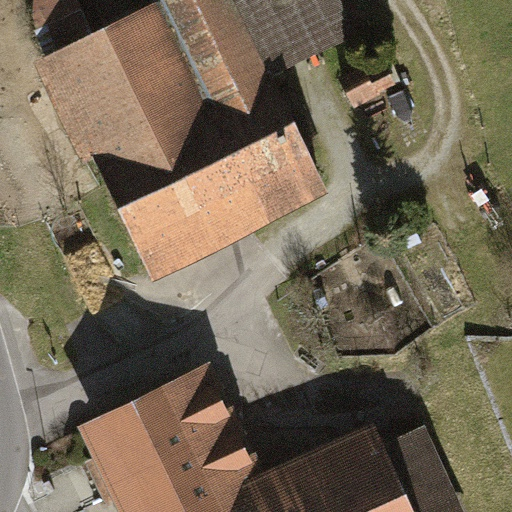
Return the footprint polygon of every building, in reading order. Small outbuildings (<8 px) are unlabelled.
[(35,19),(53,62),(98,40),(78,0),(43,0),(36,4),(35,19)] [(182,0),(98,40),(53,62),(150,264),(321,182),(269,73),(233,0),(182,0)] [(334,0),(233,0),(269,73),(350,33),(334,0)] [(344,81),(354,101),(402,77),(392,57),(344,81)] [(203,373),(96,423),(137,511),(254,511),(254,506),(241,479),(251,474),(203,373)]
